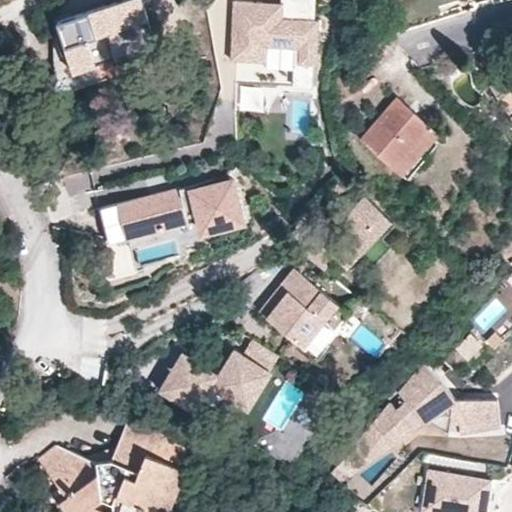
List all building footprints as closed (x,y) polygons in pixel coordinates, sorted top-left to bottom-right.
[(155,43),(140,0),(121,0),(59,20),(74,68),(103,59),(155,43)] [(233,0),(231,56),(267,58),(268,43),(300,45),(299,60),(317,60),(319,16),(283,15),(283,0),(233,0)] [(69,70),(75,87),(109,76),(103,59),(74,68),(69,70)] [(511,117),(511,81),(507,74),(489,85),(511,117)] [(239,86),(240,109),(263,108),(262,85),(239,86)] [(360,138),(394,166),(411,146),(419,152),(430,140),(438,131),(398,96),(360,138)] [(394,166),(401,172),(419,152),(411,146),(394,166)] [(189,183),(97,213),(109,247),(189,221),(188,218),(198,215),(202,229),(243,216),(230,176),(190,188),(189,183)] [(315,237),(304,252),(324,267),(335,253),(353,267),(364,252),(380,231),(391,217),(356,190),(318,240),(315,237)] [(380,231),(364,252),(373,259),(389,239),(380,231)] [(131,242),(109,248),(116,276),(138,269),(131,242)] [(350,309),(294,267),(261,310),(304,343),(322,319),(326,320),(336,327),(350,309)] [(468,332),(455,348),(470,360),(483,344),(468,332)] [(269,369),(232,347),(217,372),(181,350),(158,388),(195,410),(210,385),(246,407),(269,369)] [(461,431),(499,423),(499,397),(459,399),(426,361),(374,420),(395,440),(429,419),(448,430),(450,420),(460,420),(461,431)] [(175,437),(128,419),(112,457),(97,460),(57,444),(38,458),(66,495),(60,499),(69,511),(81,511),(102,497),(112,500),(113,511),(151,511),(154,507),(161,509),(180,464),(166,459),(175,437)] [(371,456),(395,440),(374,420),(372,423),(356,441),(371,456)] [(188,443),(175,437),(166,459),(180,464),(188,443)] [(349,471),(371,456),(356,441),(339,460),(338,461),(349,471)] [(487,511),(491,476),(430,470),(425,511),(487,511)] [(81,511),(113,511),(112,500),(102,497),(81,511)]
